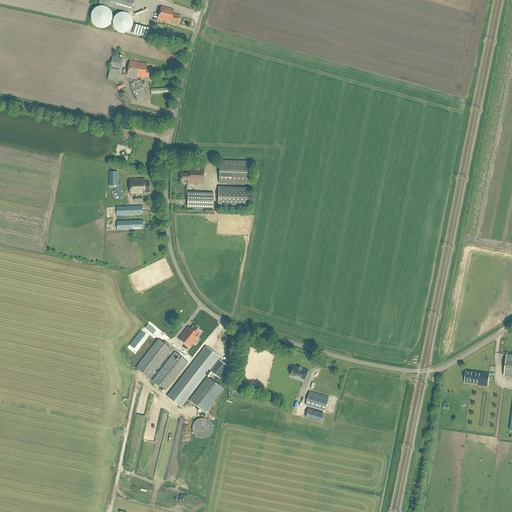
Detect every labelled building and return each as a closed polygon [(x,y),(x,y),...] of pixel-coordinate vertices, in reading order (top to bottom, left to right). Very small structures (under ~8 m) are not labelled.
[(100,0),(99,4),(103,5),(124,11),(131,13),(134,0),(100,0)] [(178,24),(181,17),(173,14),(174,10),(161,6),(157,19),(170,23),(171,22),(178,24)] [(90,15),(90,17),(90,19),(90,21),(91,23),(92,24),(93,26),(95,27),(97,28),(99,28),(100,28),(102,28),(104,28),(106,27),(107,26),(109,24),(110,23),(111,21),(111,19),(111,17),(111,15),(111,14),(110,12),(109,10),(107,9),(106,8),(104,7),(102,7),(100,7),(99,7),(97,7),(95,8),(93,9),(92,10),(91,12),(90,14),(90,15)] [(112,21),(112,23),(112,25),(113,26),(113,28),(114,29),(116,31),(117,32),(119,32),(120,33),(122,33),(124,33),(125,32),(127,32),(128,31),(130,29),(131,28),(131,26),(132,25),(132,23),(132,21),(131,20),(131,18),(130,17),(128,15),(127,14),(125,14),(124,13),(122,13),(120,13),(119,14),(117,14),(116,15),(114,17),(113,18),(113,20),(112,21)] [(119,69),(121,58),(112,56),(110,68),(119,69)] [(151,79),(153,71),(146,70),(147,64),(130,61),(127,76),(144,79),(144,77),(151,79)] [(147,97),(140,80),(129,84),(134,96),(135,96),(137,101),(147,97)] [(153,152),(137,151),(137,160),(146,161),(146,163),(151,163),(151,158),(156,158),(157,152),(153,151),(153,152)] [(249,184),(250,162),(219,161),(219,183),(249,184)] [(204,184),(204,168),(189,168),(189,174),(180,174),(180,181),(188,181),(188,184),(204,184)] [(118,186),(118,172),(109,172),(109,186),(118,186)] [(144,184),(144,179),(129,180),(130,195),(142,195),(142,193),(149,193),(149,183),(144,184)] [(119,199),(124,197),(119,186),(114,188),(119,199)] [(248,209),(249,188),(219,187),(218,208),(248,209)] [(213,209),(214,193),(188,192),(188,209),(213,209)] [(116,216),(143,215),(142,206),(116,207),(116,216)] [(117,230),(143,229),(143,220),(116,221),(117,230)] [(201,332),(193,327),(191,330),(187,327),(178,339),(189,349),(197,339),(196,338),(201,332)] [(163,343),(158,339),(135,368),(149,378),(172,350),(167,346),(169,344),(164,341),(163,343)] [(181,408),(220,358),(206,347),(167,397),(181,408)] [(165,391),(188,362),(175,352),(152,381),(165,391)] [(219,360),(211,371),(220,379),(229,368),(219,360)] [(307,370),(293,366),(291,373),(296,374),(295,376),(302,378),(301,379),(303,380),(305,380),(307,371),(307,370)] [(327,379),(329,373),(320,370),(318,377),(314,376),(305,406),(325,411),(330,393),(325,392),(328,380),(327,379)] [(488,386),(489,375),(467,372),(465,383),(488,386)] [(206,414),(224,390),(208,378),(190,401),(206,414)] [(478,401),(478,392),(467,391),(466,401),(478,401)] [(308,409),(305,418),(321,423),(324,413),(308,409)] [(209,436),(210,426),(204,426),(204,429),(197,429),(197,430),(192,430),(192,436),(209,436)]
